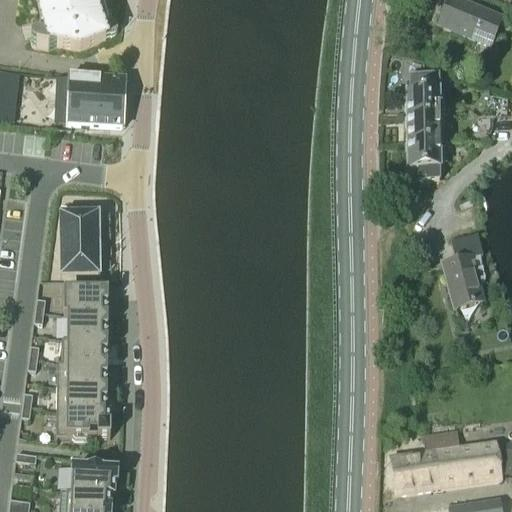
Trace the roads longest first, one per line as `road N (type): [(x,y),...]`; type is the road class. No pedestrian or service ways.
road 1 (primary): [(347,511),(349,82),(358,0)]
road 2 (residential): [(146,511),(150,352),(135,243),(139,180)]
road 3 (residential): [(42,169),(0,485)]
road 4 (residential): [(0,46),(23,61),(69,69),(149,42)]
road 5 (residential): [(139,180),(149,42)]
